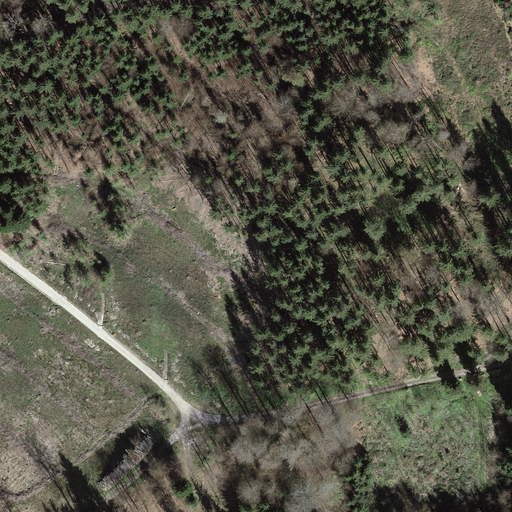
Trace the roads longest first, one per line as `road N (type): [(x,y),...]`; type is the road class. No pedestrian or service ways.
road 1 (track): [(0,254),(182,403),(228,419),(511,360)]
road 2 (track): [(0,46),(159,0)]
road 3 (track): [(191,409),(178,436),(99,511)]
